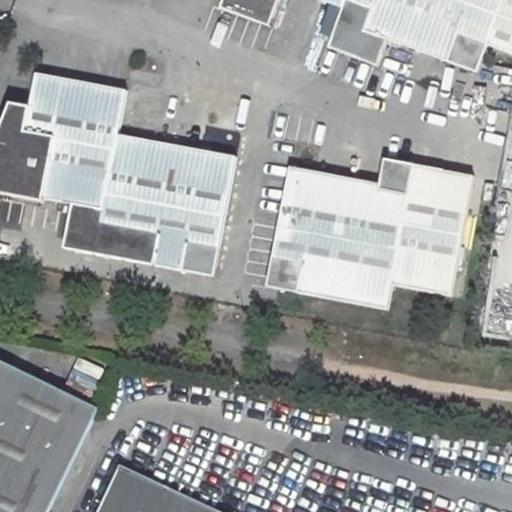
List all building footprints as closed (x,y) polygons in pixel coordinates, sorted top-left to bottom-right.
[(284,0),(313,0),(347,11),(336,41),(347,45),(343,55),(383,69),(391,43),(472,72),(475,62),(484,65),(491,47),(511,54),(511,0),(228,0),(225,12),(265,26),(268,16),(277,20),(284,0)] [(265,26),(274,30),(277,20),(268,16),(265,26)] [(333,51),(343,55),(347,45),(336,41),(333,51)] [(475,62),(472,72),(480,75),(484,65),(475,62)] [(241,162),(123,140),(131,96),(40,78),(35,113),(22,111),(19,127),(9,124),(0,145),(0,188),(20,193),(17,204),(49,209),(50,205),(77,210),(71,244),(82,246),(80,257),(209,280),(211,269),(221,271),(241,162)] [(14,110),(9,124),(19,127),(22,111),(14,110)] [(389,163),(387,174),(398,176),(400,165),(389,163)] [(282,293),(392,313),(396,288),(456,300),(478,179),(400,165),(398,176),(387,174),(384,188),(294,172),(274,281),(284,283),(282,293)] [(20,193),(0,188),(0,200),(17,203),(17,204),(20,193)] [(68,255),(80,257),(82,246),(71,244),(68,255)] [(209,280),(219,282),(221,271),(211,269),(209,280)] [(271,291),(282,293),(284,283),(274,281),(271,291)] [(0,511),(48,511),(97,412),(0,364),(0,511)] [(243,511),(124,456),(114,479),(185,511),(243,511)] [(185,511),(114,479),(98,511),(185,511)]
